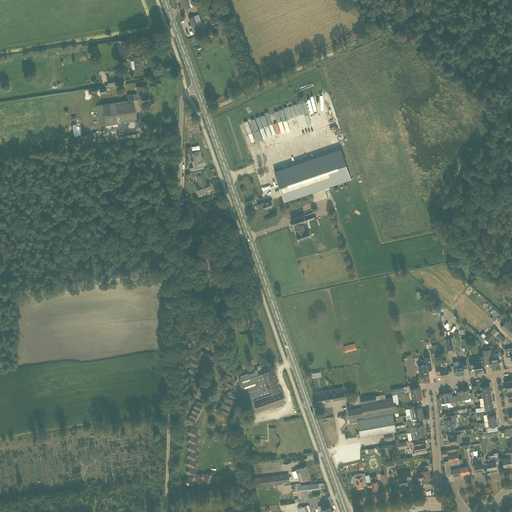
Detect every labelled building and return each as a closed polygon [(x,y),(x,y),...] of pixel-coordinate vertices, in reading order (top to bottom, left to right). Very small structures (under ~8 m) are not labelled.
[(180,0),(183,5),(184,4),(186,9),(190,7),(188,3),(190,2),(195,0),(194,0),(180,0)] [(192,27),(197,26),(198,25),(195,16),(189,18),(192,27)] [(136,68),(144,67),(142,55),(134,56),(136,68)] [(109,86),(125,84),(124,74),(107,77),(109,86)] [(149,93),(147,85),(136,87),(137,94),(127,95),(128,101),(96,106),(99,126),(106,125),(137,120),(134,100),(142,99),(150,98),(149,93)] [(197,135),(189,137),(190,141),(194,140),(196,148),(200,147),(197,135)] [(202,157),(200,150),(192,153),(194,160),(192,161),(193,166),(189,168),(190,172),(204,168),(203,165),(205,165),(203,157),(202,157)] [(328,155),(272,174),(281,203),(339,184),(348,181),(338,152),(328,155)] [(205,182),(202,173),(196,175),(200,185),(199,185),(202,191),(211,188),(208,181),(205,182)] [(220,210),(217,200),(212,202),(207,204),(202,205),(205,213),(215,210),(216,211),(220,210)] [(272,205),(270,200),(257,204),(261,214),(268,212),(266,207),(272,205)] [(314,211),(305,215),(307,222),(317,218),(314,211)] [(303,212),(290,217),(293,224),(294,224),(296,231),(295,231),(298,239),(310,234),(308,227),(303,229),(301,221),(305,219),(303,212)] [(197,231),(201,230),(206,228),(203,221),(200,223),(201,227),(196,228),(197,231)] [(489,276),(484,282),(495,292),(500,287),(489,276)] [(494,316),(498,312),(493,308),(489,312),(494,316)] [(511,323),(507,319),(500,326),(511,337),(511,323)] [(494,327),(484,338),(489,343),(495,336),(496,337),(502,343),(505,339),(499,333),(494,327)] [(452,337),(451,337),(445,338),(447,350),(454,348),(452,337)] [(345,352),(357,349),(355,343),(343,346),(345,352)] [(500,364),(499,356),(492,357),(490,349),(483,350),(485,362),(489,361),(490,366),(491,366),(491,367),(494,366),(493,365),(500,364)] [(232,365),(201,351),(200,354),(194,351),(191,358),(192,358),(189,364),(191,365),(188,371),(190,372),(187,378),(191,380),(188,386),(194,389),(193,392),(199,395),(198,397),(204,400),(208,393),(202,390),(203,388),(196,385),(197,383),(196,382),(198,361),(197,361),(199,357),(227,370),(223,379),(226,380),(224,384),(231,387),(234,387),(233,373),(229,371),(232,365)] [(429,375),(428,370),(427,367),(431,366),(430,357),(424,357),(425,364),(418,365),(420,376),(429,375)] [(475,371),(483,369),(481,361),(475,362),(475,359),(469,360),(470,367),(474,366),(475,371)] [(464,372),(463,367),(467,366),(466,360),(454,362),(453,363),(454,370),(455,370),(456,374),(461,373),(461,372),(464,372)] [(442,368),(442,365),(435,366),(437,374),(441,373),(441,377),(449,375),(448,367),(442,368)] [(277,383),(272,370),(258,375),(257,371),(250,374),(248,373),(241,375),(239,377),(241,381),(240,384),(243,392),(245,393),(248,402),(254,400),(257,412),(285,402),(280,387),(278,388),(277,384),(278,384),(278,383),(277,383)] [(318,403),(345,398),(343,387),(316,392),(318,403)] [(420,390),(419,387),(410,389),(412,400),(417,399),(417,400),(418,400),(422,398),(420,390)] [(468,392),(468,389),(463,390),(464,398),(470,397),(470,399),(474,398),(472,392),(468,392)] [(464,398),(463,390),(457,391),(458,395),(455,396),(456,401),(459,401),(459,403),(465,402),(464,398)] [(452,396),(451,392),(445,393),(447,401),(450,401),(451,404),(453,406),(456,405),(456,401),(455,396),(452,396)] [(439,405),(442,404),(441,402),(447,401),(445,393),(440,394),(440,398),(437,398),(439,405)] [(227,415),(236,397),(229,394),(220,412),(227,415)] [(357,433),(358,437),(360,437),(361,437),(384,433),(385,440),(394,438),(393,432),(396,431),(393,413),(395,412),(392,397),(386,398),(385,394),(376,396),(376,395),(360,398),(362,407),(347,410),(349,420),(357,418),(357,420),(347,422),(348,427),(347,427),(348,430),(349,430),(349,435),(357,433)] [(193,424),(202,405),(196,402),(187,421),(193,424)] [(476,412),(485,411),(485,409),(493,407),(492,402),(484,403),(484,407),(475,408),(476,412)] [(417,408),(416,405),(410,406),(410,408),(409,408),(410,414),(414,413),(414,414),(423,412),(422,407),(417,408)] [(493,415),(492,412),(487,413),(488,421),(485,422),(497,420),(496,415),(493,415)] [(446,429),(454,428),(453,423),(458,422),(459,420),(459,418),(460,417),(459,413),(453,414),(450,415),(449,415),(450,419),(445,420),(446,429)] [(489,432),(492,432),(492,431),(493,431),(492,426),(498,425),(497,420),(485,422),(487,433),(489,432)] [(198,473),(196,477),(193,476),(196,469),(193,468),(196,462),(194,460),(197,454),(194,452),(197,446),(194,445),(197,438),(195,437),(198,430),(191,427),(188,434),(190,435),(187,442),(190,443),(187,449),(190,451),(187,457),(190,459),(186,465),(189,467),(186,473),(190,475),(186,481),(193,485),(195,480),(202,483),(204,479),(210,482),(214,476),(207,472),(206,474),(205,476),(198,473)] [(412,440),(415,439),(420,438),(420,435),(425,434),(424,429),(410,432),(412,440)] [(449,444),(458,443),(456,434),(447,436),(449,444)] [(422,443),(422,440),(411,442),(412,449),(411,449),(412,455),(416,455),(416,454),(427,452),(425,446),(426,446),(426,443),(422,443)] [(448,454),(449,460),(444,461),(447,476),(452,475),(462,474),(459,459),(457,450),(457,448),(441,451),(442,456),(448,454)] [(511,465),(510,458),(511,458),(511,451),(506,453),(506,457),(502,458),(504,466),(504,465),(507,465),(508,465),(509,465),(511,464),(511,465)] [(483,470),(482,463),(484,462),(483,456),(477,457),(478,460),(473,460),(475,471),(480,470),(482,470),(483,470)] [(462,466),(462,463),(464,463),(463,458),(459,459),(462,474),(470,472),(468,465),(462,466)] [(487,463),(488,469),(492,468),(492,469),(495,468),(495,467),(496,467),(495,461),(495,460),(490,461),(490,458),(488,458),(486,458),(487,463)] [(299,480),(303,479),(310,477),(307,466),(299,468),(296,470),(299,480)] [(423,481),(430,479),(428,469),(424,470),(420,471),(417,472),(419,480),(422,479),(423,481)] [(400,485),(407,483),(407,479),(411,478),(410,471),(402,473),(402,476),(399,477),(400,485)] [(284,485),(290,485),(289,474),(253,478),(254,487),(284,483),(284,485)] [(357,489),(364,488),(367,487),(366,483),(366,482),(365,475),(355,477),(357,489)] [(379,489),(377,480),(366,482),(366,483),(367,487),(372,486),(373,490),(379,489)]
